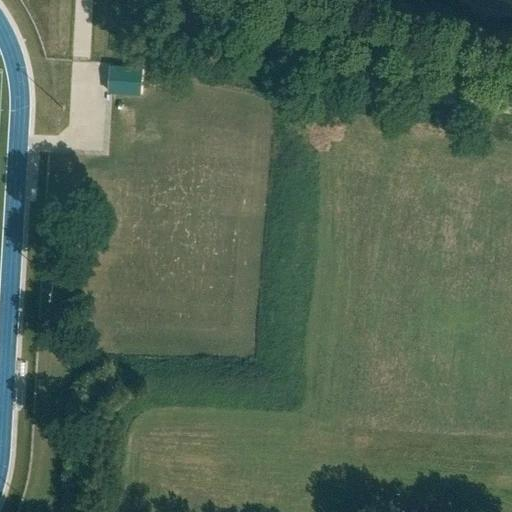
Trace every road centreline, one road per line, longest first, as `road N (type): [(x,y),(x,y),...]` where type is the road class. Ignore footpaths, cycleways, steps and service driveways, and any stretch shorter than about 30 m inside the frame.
road 1 (residential): [(267,0),(407,47),(511,68)]
road 2 (track): [(511,485),(361,473)]
